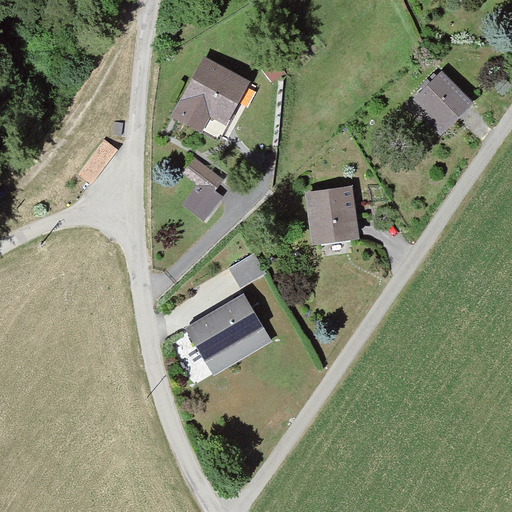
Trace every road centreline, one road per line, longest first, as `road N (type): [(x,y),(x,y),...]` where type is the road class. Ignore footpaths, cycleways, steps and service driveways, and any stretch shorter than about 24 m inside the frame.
road 1 (residential): [(228,511),(511,128)]
road 2 (unclassified): [(137,204),(146,327),(162,392),(219,511)]
road 3 (unclassified): [(154,0),(137,204)]
road 4 (residential): [(137,204),(0,251)]
